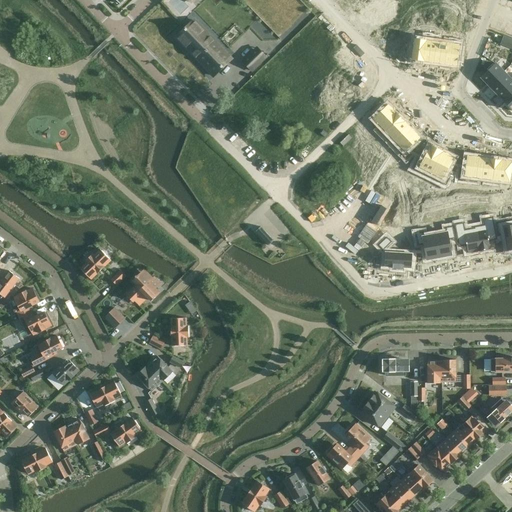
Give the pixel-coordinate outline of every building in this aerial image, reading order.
[(374,0),(368,7),(375,15),(389,1),(389,2),(391,0),(374,0)] [(389,1),(375,15),(383,23),(397,9),(396,9),(389,2),(389,1)] [(397,9),(383,23),(391,31),(406,16),(398,7),(396,9),(397,9)] [(197,58),(214,76),(231,60),(193,20),(176,37),(197,58)] [(300,35),(291,43),(296,48),(299,45),(307,53),(321,39),(322,40),(322,39),(313,30),(304,39),(300,35)] [(426,41),(423,61),(424,61),(424,60),(434,62),(436,42),(437,43),(438,38),(426,36),(425,41),(426,41)] [(321,39),(307,53),(315,61),(311,64),(316,69),(325,61),(321,57),(329,48),(322,40),(321,39)] [(411,46),(410,54),(413,54),(412,60),(423,61),(426,41),(425,41),(414,40),(414,47),(411,46)] [(447,44),(445,63),(456,65),(457,59),(459,59),(460,52),(458,52),(459,43),(447,41),(447,44)] [(436,42),(434,62),(445,63),(447,44),(437,43),(436,42)] [(251,71),(266,57),(257,48),(242,62),(251,71)] [(325,61),(316,69),(321,74),(324,71),(331,78),(346,65),(338,56),(329,65),(325,61)] [(489,71),(481,78),(489,86),(504,72),(496,64),(494,66),(493,64),(487,69),(489,71)] [(346,65),(331,78),(339,86),(353,72),(346,65)] [(353,72),(339,86),(346,94),(360,80),(353,72)] [(504,72),(489,86),(497,94),(511,80),(504,72)] [(511,78),(511,80),(497,94),(504,101),(511,93),(511,78)] [(360,80),(346,94),(354,102),(368,88),(360,80)] [(237,104),(227,113),(236,122),(237,122),(236,121),(250,108),(242,100),(246,97),(241,91),(232,100),(237,104)] [(379,114),(374,119),(382,127),(396,114),(396,113),(388,105),(384,109),(383,108),(377,113),(379,114)] [(250,108),(236,121),(237,122),(245,130),(253,121),(258,126),(266,118),(261,113),(258,116),(250,108)] [(382,127),(378,130),(386,138),(403,121),(404,122),(404,121),(396,113),(396,114),(382,127)] [(262,136),(256,142),(264,150),(278,136),(271,129),(279,122),(272,115),(256,130),(262,136)] [(403,121),(386,138),(394,146),(411,129),(404,122),(403,121)] [(411,129),(394,146),(406,159),(414,150),(410,146),(419,137),(411,129)] [(348,134),(340,143),(343,146),(352,138),(348,134)] [(278,136),(264,150),(274,160),(288,147),(278,136)] [(360,136),(357,139),(363,145),(366,143),(360,136)] [(366,143),(363,145),(367,150),(371,146),(367,142),(366,143)] [(205,146),(195,156),(207,169),(199,177),(211,189),(220,180),(214,174),(223,165),(217,159),(219,158),(212,151),(210,152),(205,146)] [(418,158),(412,169),(429,177),(442,152),(431,146),(423,161),(418,158)] [(288,147),(274,160),(284,171),(298,158),(288,147)] [(374,150),(370,154),(374,158),(378,154),(374,150)] [(442,152),(429,177),(446,186),(451,175),(446,172),(453,158),(442,152),(443,152),(442,152)] [(460,168),(459,180),(477,182),(477,177),(479,158),(468,156),(466,169),(460,168)] [(479,158),(477,177),(487,178),(490,159),(479,158)] [(487,178),(486,182),(498,184),(499,180),(498,180),(500,161),(490,159),(487,178)] [(500,161),(498,180),(499,180),(509,181),(510,175),(511,175),(511,167),(511,162),(500,161)] [(316,171),(299,187),(309,197),(321,185),(325,190),(333,182),(329,177),(325,180),(316,171)] [(331,196),(320,208),(328,217),(345,201),(337,192),(340,189),(335,184),(327,192),(331,196)] [(230,193),(221,201),(226,206),(230,203),(239,212),(255,196),(246,186),(234,197),(230,193)] [(345,201),(328,217),(337,226),(349,215),(353,219),(361,211),(357,206),(353,209),(345,201)] [(357,223),(345,235),(354,244),(354,243),(371,227),(362,219),(366,215),(361,211),(353,219),(357,223)] [(485,225),(475,227),(479,251),(490,249),(489,240),(496,239),(492,218),(484,219),(485,225)] [(511,220),(496,223),(498,235),(504,234),(507,250),(511,248),(511,220)] [(262,223),(253,232),(265,244),(273,236),(286,249),(296,239),(290,234),(292,232),(285,225),(284,227),(278,221),(269,230),(262,223)] [(463,223),(455,224),(459,246),(466,245),(468,253),(479,251),(475,227),(474,227),(474,228),(465,230),(463,223)] [(447,232),(435,234),(439,257),(452,255),(449,239),(455,238),(453,226),(446,228),(447,232)] [(371,227),(354,243),(354,244),(363,252),(374,241),(378,245),(387,237),(382,232),(379,236),(371,227)] [(423,232),(416,233),(418,245),(424,244),(427,260),(439,257),(435,234),(423,236),(423,232)] [(387,237),(378,245),(383,250),(391,242),(387,237)] [(85,261),(86,263),(80,268),(91,279),(111,260),(100,249),(94,255),(93,253),(85,261)] [(386,252),(385,266),(393,267),(393,269),(403,269),(403,267),(411,268),(412,254),(386,252)] [(120,270),(111,279),(116,285),(126,276),(120,270)] [(0,278),(0,293),(5,298),(9,292),(10,292),(16,285),(15,285),(19,279),(9,271),(2,280),(0,278)] [(136,285),(128,294),(129,295),(128,297),(132,301),(134,301),(136,302),(144,294),(151,301),(160,293),(156,288),(161,283),(154,276),(149,281),(140,273),(137,276),(136,275),(135,277),(136,277),(132,281),(136,285)] [(19,295),(14,298),(20,310),(16,312),(19,318),(31,312),(29,306),(35,303),(40,300),(39,298),(34,288),(26,292),(26,290),(19,294),(19,295)] [(114,307),(104,317),(115,328),(125,318),(114,307)] [(31,312),(19,318),(23,324),(26,323),(33,334),(38,332),(39,333),(46,329),(45,328),(52,324),(47,314),(46,312),(41,314),(34,318),(31,312)] [(171,346),(187,345),(187,337),(189,337),(188,326),(186,326),(186,318),(170,318),(171,346)] [(57,354),(56,351),(63,347),(57,335),(50,339),(49,338),(44,341),(44,342),(38,345),(41,352),(30,358),(34,366),(57,354)] [(165,342),(153,336),(149,343),(161,349),(165,342)] [(148,365),(147,366),(161,382),(163,380),(164,381),(173,372),(157,356),(155,358),(154,358),(147,365),(148,365)] [(184,362),(173,356),(170,362),(181,368),(184,362)] [(511,371),(511,357),(511,358),(511,359),(504,359),(504,357),(498,357),(498,359),(491,359),(491,372),(511,371)] [(384,362),(381,362),(381,369),(384,369),(384,370),(386,370),(386,376),(405,375),(405,370),(408,370),(407,360),(384,360),(384,362)] [(442,382),(441,361),(440,361),(440,360),(430,360),(430,361),(427,361),(427,383),(440,383),(440,382),(442,382)] [(443,361),(441,361),(442,382),(456,382),(456,360),(443,360),(443,361)] [(61,364),(52,373),(64,385),(69,380),(69,381),(74,376),(73,376),(79,370),(70,361),(64,366),(61,364)] [(20,371),(23,377),(35,371),(31,365),(20,371)] [(161,382),(147,366),(146,367),(145,367),(136,375),(152,391),(161,382)] [(44,375),(41,369),(30,375),(33,381),(44,375)] [(97,408),(104,404),(105,406),(115,400),(114,399),(121,395),(114,381),(90,394),(97,408)] [(478,392),(472,386),(463,395),(469,401),(478,392)] [(505,386),(489,386),(490,396),(506,395),(505,386)] [(23,411),(28,416),(38,407),(23,392),(11,403),(20,413),(23,411)] [(373,394),(368,401),(388,417),(396,407),(377,392),(375,396),(373,394)] [(462,397),(457,401),(466,410),(471,406),(462,397)] [(152,416),(158,412),(152,399),(145,402),(152,416)] [(486,412),(490,416),(489,417),(496,425),(511,409),(511,407),(506,401),(504,403),(501,399),(486,412)] [(388,417),(368,401),(362,408),(364,410),(361,413),(380,427),(388,417)] [(417,415),(405,405),(401,410),(413,420),(417,415)] [(0,432),(1,432),(6,438),(18,427),(0,408),(0,432)] [(98,421),(92,409),(85,413),(91,425),(98,421)] [(471,416),(462,424),(477,440),(477,439),(485,431),(482,428),(483,427),(475,418),(474,419),(471,416)] [(133,418),(110,434),(119,446),(126,442),(127,443),(136,437),(135,435),(142,430),(133,418)] [(68,425),(67,425),(76,444),(78,444),(89,439),(79,419),(77,420),(76,420),(67,424),(68,425)] [(107,424),(93,431),(97,438),(110,431),(107,424)] [(347,432),(345,434),(349,438),(354,442),(350,447),(360,456),(369,446),(366,444),(370,438),(355,424),(353,426),(352,425),(347,431),(347,432)] [(462,424),(454,432),(468,447),(473,443),(477,440),(462,424)] [(76,444),(67,425),(65,426),(54,431),(64,451),(76,444)] [(434,433),(431,429),(425,434),(429,438),(434,433)] [(383,438),(398,449),(402,443),(388,432),(383,438)] [(443,437),(460,455),(461,455),(459,454),(462,451),(463,452),(468,447),(454,432),(446,439),(443,437)] [(443,437),(435,445),(452,463),(460,455),(443,437)] [(106,458),(98,441),(92,444),(100,461),(106,458)] [(425,451),(416,442),(411,447),(419,456),(425,451)] [(329,452),(327,454),(343,468),(347,463),(350,466),(360,456),(350,447),(345,452),(340,447),(337,444),(334,446),(334,445),(328,451),(329,452)] [(452,463),(435,445),(434,445),(437,448),(428,455),(431,458),(430,459),(436,465),(437,465),(442,470),(443,468),(444,469),(448,466),(447,465),(450,462),(452,463)] [(419,456),(411,447),(406,451),(414,461),(419,456)] [(53,462),(45,448),(21,460),(28,474),(35,471),(36,472),(46,467),(45,465),(53,462)] [(75,472),(67,457),(61,460),(69,476),(75,472)] [(397,458),(389,465),(393,469),(394,470),(402,463),(397,458)] [(317,461),(309,467),(307,468),(319,486),(329,479),(325,472),(322,467),(321,467),(317,461)] [(68,476),(61,462),(53,465),(60,480),(68,476)] [(415,463),(407,470),(424,489),(433,480),(428,475),(424,470),(423,470),(418,465),(417,466),(415,463)] [(389,465),(384,471),(387,473),(388,473),(393,469),(389,465)] [(409,473),(401,480),(414,495),(418,492),(419,493),(424,488),(424,489),(407,470),(409,473)] [(384,477),(380,473),(376,478),(379,481),(384,477)] [(285,478),(286,480),(284,481),(297,504),(308,498),(302,487),(299,481),(295,475),(293,475),(292,474),(285,478)] [(359,478),(353,483),(353,484),(358,489),(365,484),(359,478)] [(267,497),(265,496),(270,489),(257,480),(241,503),(254,511),(259,505),(260,506),(267,497)] [(401,480),(393,488),(407,503),(412,499),(411,498),(414,495),(401,480)] [(358,489),(353,484),(348,488),(353,494),(358,489)] [(343,485),(338,489),(346,499),(351,495),(343,485)] [(393,488),(384,496),(399,511),(403,508),(402,508),(407,503),(393,488)] [(274,495),(282,508),(289,504),(281,491),(274,495)] [(314,496),(309,499),(315,511),(321,507),(314,496)] [(399,511),(384,496),(376,504),(380,509),(382,511),(397,511),(398,511),(399,511)] [(363,503),(358,498),(353,502),(358,507),(363,503)]
